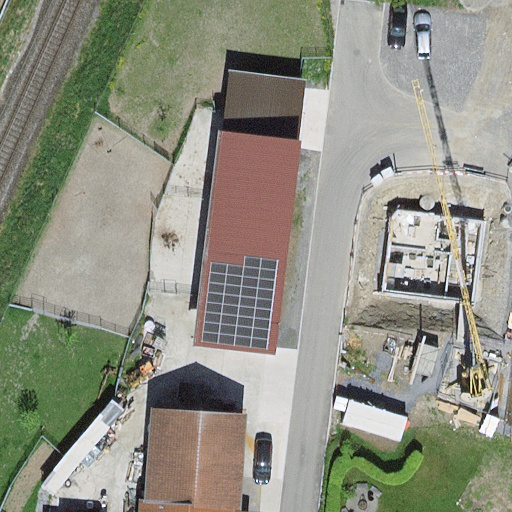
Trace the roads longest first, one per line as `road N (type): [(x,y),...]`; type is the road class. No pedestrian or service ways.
road 1 (residential): [(296,511),(347,128)]
road 2 (residential): [(347,128),(511,139)]
road 3 (residential): [(347,128),(362,0)]
